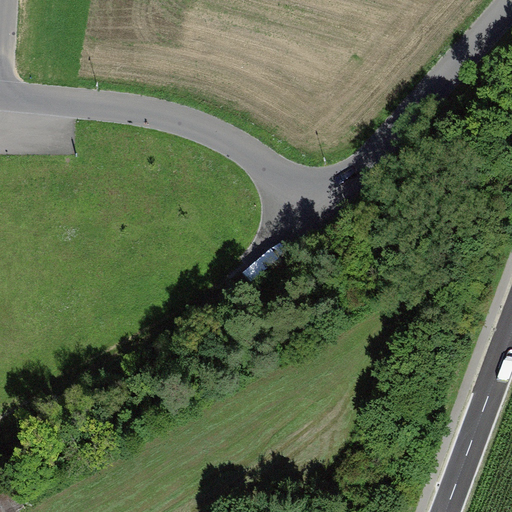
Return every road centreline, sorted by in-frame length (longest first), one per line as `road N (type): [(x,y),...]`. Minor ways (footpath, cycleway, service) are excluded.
road 1 (residential): [(511,3),(376,151),(308,202),(232,138),(141,108),(0,96)]
road 2 (tertiary): [(447,511),(511,337)]
